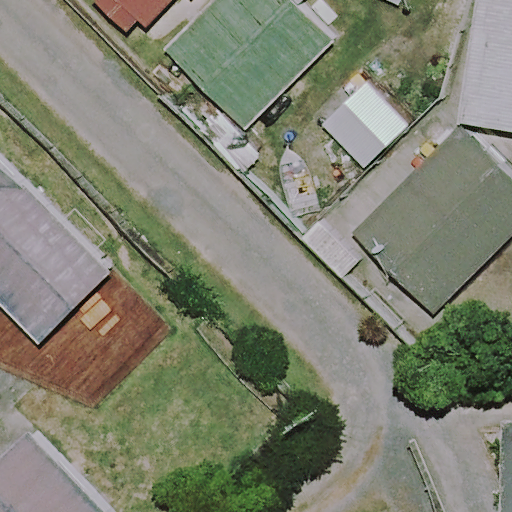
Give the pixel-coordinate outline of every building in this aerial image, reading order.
[(214,0),(209,6),(166,51),(250,132),(335,43),(299,8),(307,0),(214,0)] [(511,0),(489,0),(473,127),(511,131),(511,0)] [(411,125),(365,82),(321,129),(367,172),(411,125)] [(511,236),(511,183),(464,135),(360,235),(434,312),(511,236)] [(116,270),(0,155),(0,302),(42,344),(116,270)] [(99,511),(33,440),(0,469),(0,511),(99,511)]
